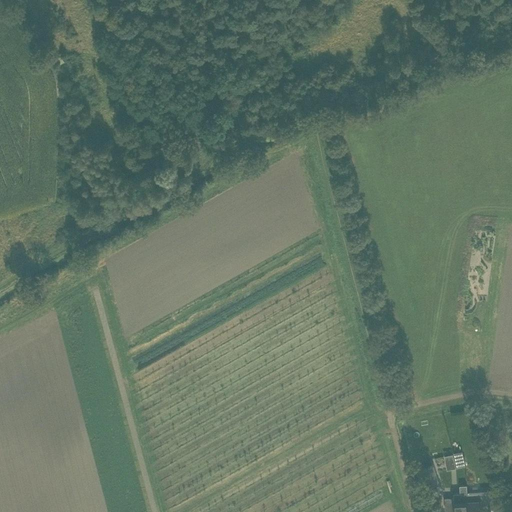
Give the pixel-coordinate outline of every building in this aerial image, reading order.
[(63,0),(40,16),(64,49),(93,29),(72,0),(63,0)] [(462,452),(454,453),(457,467),(461,467),(465,466),(462,452)] [(432,464),(423,467),(428,486),(438,483),(432,464)] [(458,474),(459,481),(467,480),(466,472),(464,472),(464,474),(458,474)] [(469,511),(468,500),(468,492),(467,485),(467,480),(459,481),(460,501),(454,501),(454,511),(469,511)] [(468,491),(468,492),(468,500),(469,511),(485,511),(491,511),(490,500),(491,500),(491,490),(490,490),(490,491),(469,492),(468,491)] [(438,506),(441,506),(442,511),(450,510),(447,497),(437,499),(438,506)]
